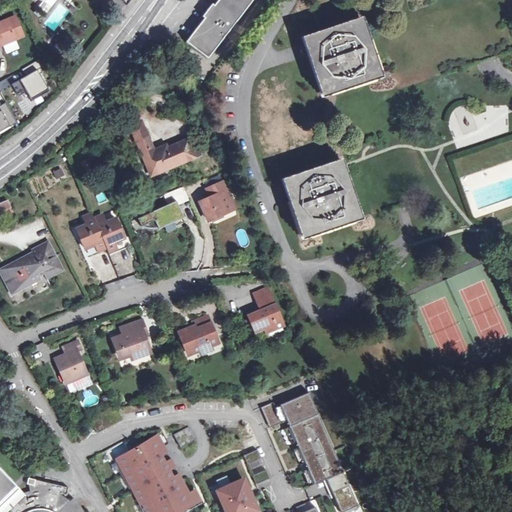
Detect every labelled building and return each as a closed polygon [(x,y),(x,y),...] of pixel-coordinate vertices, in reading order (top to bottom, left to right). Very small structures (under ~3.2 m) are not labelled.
[(204,16),(185,40),(207,57),(251,0),(216,0),(214,3),(212,2),(202,15),(204,16)] [(0,46),(15,39),(6,20),(0,22),(0,46)] [(376,74),(359,21),(306,39),(324,92),(376,74)] [(49,91),(36,72),(13,86),(20,98),(26,94),(31,101),(49,91)] [(0,131),(16,122),(5,104),(0,106),(0,131)] [(192,138),(166,148),(158,151),(156,150),(153,150),(141,122),(130,126),(148,169),(152,167),(155,174),(199,155),(192,138)] [(356,216),(338,163),(286,181),(303,234),(356,216)] [(60,167),(52,172),(57,181),(65,176),(60,167)] [(200,202),(204,213),(212,210),(215,217),(233,210),(222,183),(207,189),(210,198),(200,202)] [(6,215),(16,211),(11,199),(0,203),(0,219),(7,217),(6,215)] [(163,227),(171,221),(174,227),(184,223),(174,202),(136,219),(140,226),(146,228),(152,229),(163,227)] [(204,213),(207,221),(215,217),(212,210),(204,213)] [(76,229),(88,258),(106,250),(108,255),(127,247),(123,238),(115,218),(105,222),(102,215),(93,218),(91,213),(83,217),(86,224),(76,229)] [(36,256),(6,271),(17,292),(44,278),(43,275),(49,272),(52,277),(67,269),(53,243),(38,251),(36,256)] [(247,316),(254,333),(263,329),(265,334),(284,325),(275,304),(273,304),(266,288),(252,293),(259,310),(247,316)] [(187,343),(190,350),(191,352),(198,350),(199,353),(211,348),(209,344),(217,341),(207,316),(193,323),(195,329),(188,332),(186,329),(179,332),(183,345),(187,343)] [(126,333),(143,327),(140,320),(115,329),(116,333),(125,330),(126,333)] [(126,333),(125,330),(116,333),(118,337),(110,340),(117,359),(130,354),(136,352),(138,356),(149,352),(143,336),(146,335),(143,327),(126,333)] [(263,329),(254,333),(257,341),(267,337),(265,334),(263,329)] [(63,381),(84,372),(74,349),(78,347),(75,339),(60,345),(64,354),(60,355),(60,354),(53,357),(63,381)] [(287,427),(315,414),(306,393),(277,406),(284,421),(287,427)] [(284,421),(277,406),(275,401),(260,408),(269,428),(284,421)] [(315,414),(287,427),(312,485),(324,480),(341,472),(315,414)] [(186,488),(177,472),(157,435),(116,458),(144,511),(173,511),(198,499),(194,491),(189,493),(186,488)] [(247,467),(261,464),(258,451),(244,454),(247,467)] [(185,468),(177,472),(186,488),(193,484),(185,468)] [(0,494),(13,483),(0,469),(0,494)] [(254,476),(257,483),(269,478),(265,471),(254,476)] [(347,486),(341,472),(324,480),(329,494),(347,486)] [(65,498),(67,488),(28,478),(27,484),(29,485),(29,493),(18,496),(7,507),(11,511),(82,511),(78,505),(73,499),(70,502),(65,498)] [(225,511),(256,511),(257,511),(243,479),(216,491),(225,511)] [(13,483),(0,494),(0,509),(20,490),(13,483)] [(342,511),(355,507),(347,486),(329,494),(337,511),(342,511)]
